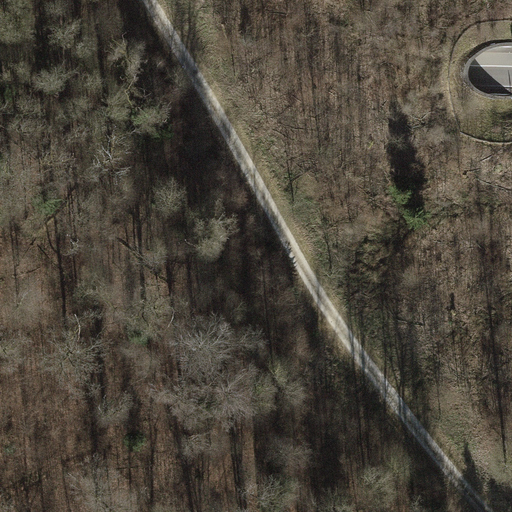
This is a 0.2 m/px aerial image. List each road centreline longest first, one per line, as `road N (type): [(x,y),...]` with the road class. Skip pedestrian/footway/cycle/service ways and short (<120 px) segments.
road 1 (track): [(157,0),(366,360),(494,511)]
road 2 (motorway): [(511,70),(370,77),(219,124),(151,157),(78,207),(0,277)]
road 3 (motorway): [(167,0),(174,271),(158,511)]
road 4 (motorway): [(302,511),(307,283),(299,0)]
